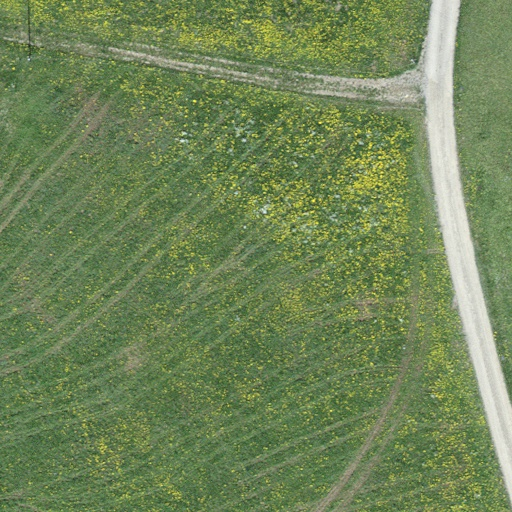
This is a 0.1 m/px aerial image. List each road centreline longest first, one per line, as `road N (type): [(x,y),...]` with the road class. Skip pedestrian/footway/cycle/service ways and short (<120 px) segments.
road 1 (track): [(511,488),(456,274),(430,103),(434,0)]
road 2 (track): [(430,103),(0,33)]
